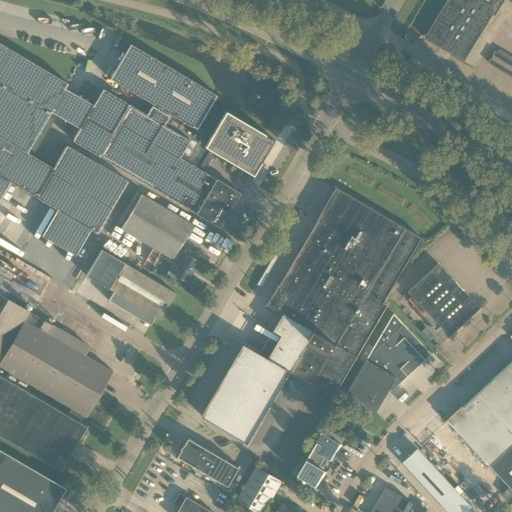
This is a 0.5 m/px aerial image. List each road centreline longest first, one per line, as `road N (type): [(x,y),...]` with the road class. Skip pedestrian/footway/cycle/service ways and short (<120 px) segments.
road 1 (unclassified): [(96,511),(324,126)]
road 2 (unclassified): [(338,511),(387,438),(511,320)]
road 3 (unclassified): [(511,257),(419,173),(324,126)]
road 4 (primary): [(511,174),(351,77)]
road 5 (primary): [(351,77),(186,0)]
road 6 (unclassified): [(511,109),(381,29)]
